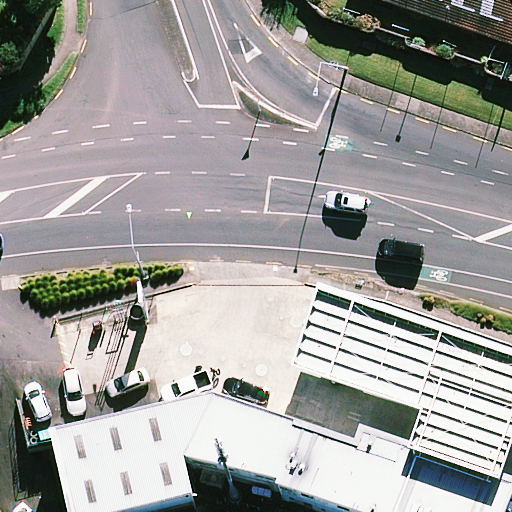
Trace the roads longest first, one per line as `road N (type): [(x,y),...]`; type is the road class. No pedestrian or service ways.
road 1 (secondary): [(219,0),(256,59),(490,228)]
road 2 (secondary): [(490,228),(348,196),(223,184)]
road 3 (secondary): [(223,184),(0,201)]
road 4 (secondary): [(223,184),(159,0)]
